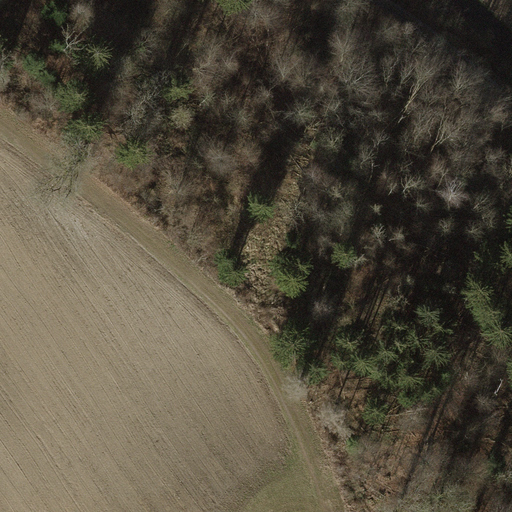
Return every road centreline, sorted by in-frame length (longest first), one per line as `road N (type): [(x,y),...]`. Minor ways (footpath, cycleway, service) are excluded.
road 1 (track): [(0,126),(192,280),(243,333),(285,405),(326,511)]
road 2 (track): [(511,106),(380,0)]
